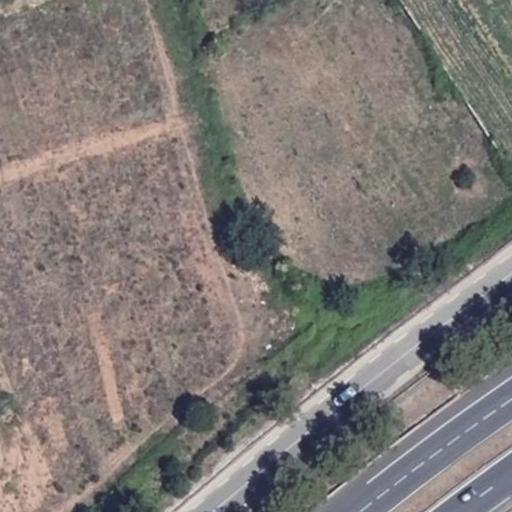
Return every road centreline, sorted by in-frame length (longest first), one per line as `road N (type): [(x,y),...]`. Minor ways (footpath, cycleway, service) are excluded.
road 1 (secondary): [(511,270),(215,511)]
road 2 (motorway): [(511,401),(362,511)]
